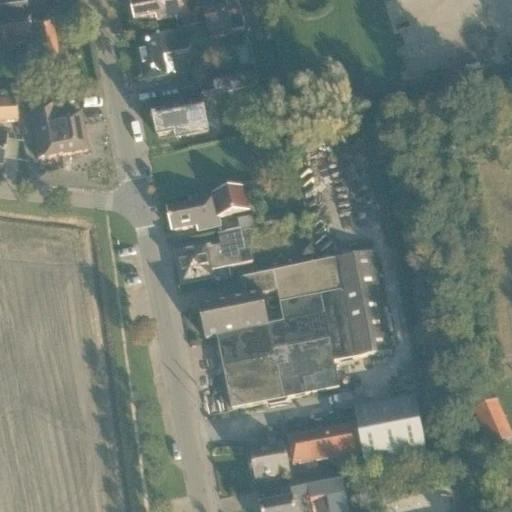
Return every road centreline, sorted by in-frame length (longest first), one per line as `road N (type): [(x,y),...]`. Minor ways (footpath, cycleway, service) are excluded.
road 1 (residential): [(202,511),(137,204)]
road 2 (residential): [(137,204),(96,0)]
road 3 (residential): [(137,204),(0,190)]
